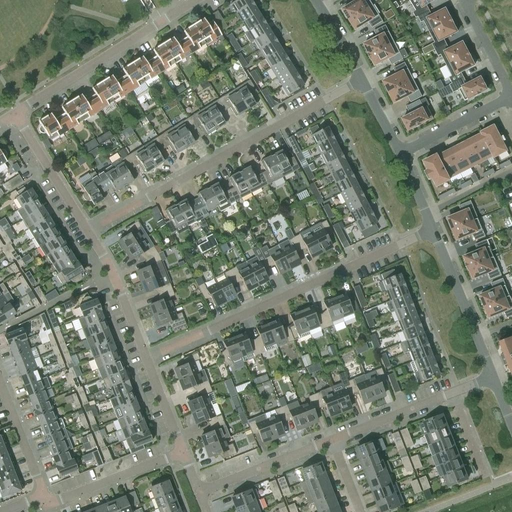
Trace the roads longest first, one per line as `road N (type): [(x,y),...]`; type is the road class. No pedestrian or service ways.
road 1 (residential): [(147,357),(432,229)]
road 2 (residential): [(87,229),(361,81)]
road 3 (residential): [(15,114),(197,0)]
road 4 (residential): [(493,377),(432,229)]
road 5 (residential): [(45,497),(68,498),(182,452)]
road 6 (residential): [(332,441),(197,491)]
road 7 (residential): [(147,357),(87,229)]
road 8 (residential): [(87,229),(15,114)]
road 9 (residential): [(332,441),(452,393)]
road 10 (residential): [(45,497),(0,378)]
road 11 (residential): [(399,153),(511,97)]
